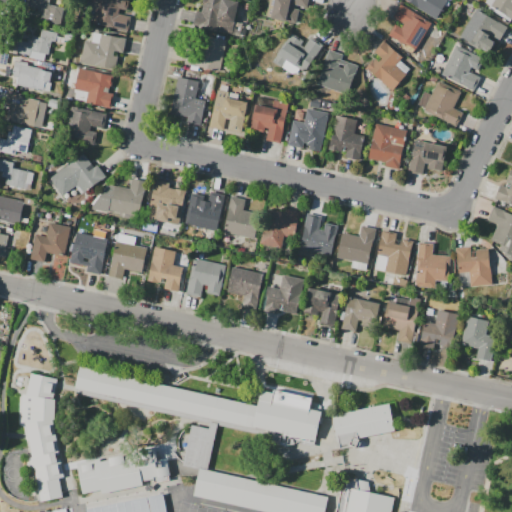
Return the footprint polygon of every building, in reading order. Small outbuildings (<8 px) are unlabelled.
[(28,0),(49,0),(49,4),(64,7),(60,25),(40,21),(42,14),(37,13),(38,9),(27,6),(28,0)] [(128,30),(93,24),(97,2),(88,1),(88,0),(123,0),(129,1),(128,10),(119,8),(118,14),(131,16),(128,30)] [(233,0),(239,1),(234,21),(242,23),(240,36),(194,26),(197,13),(194,12),(196,3),(199,4),(199,2),(203,3),(203,0),(233,0)] [(270,18),(270,16),(267,15),(270,0),(307,0),(306,7),(296,5),(295,9),(299,9),(296,23),(270,18)] [(448,0),(437,18),(406,0),(448,0)] [(510,22),(488,8),(489,6),(485,3),(486,0),(511,0),(511,20),(511,19),(510,22)] [(389,35),(395,24),(401,28),(404,23),(393,17),(401,4),(432,23),(416,51),(389,35)] [(460,36),(472,16),(464,12),(468,5),(476,9),(508,28),(500,41),(491,35),(482,49),(460,36)] [(17,52),(20,40),(27,42),(28,39),(32,40),(32,36),(40,37),(41,30),(58,33),(56,42),(52,41),(49,55),(46,54),(44,61),(29,58),(30,55),(17,52)] [(94,32),(126,39),(123,53),(114,51),(113,57),(117,58),(115,68),(81,62),(85,41),(92,42),(94,32)] [(62,40),(63,35),(65,35),(65,33),(73,34),(72,42),(62,40)] [(227,40),(220,72),(185,64),(192,33),(227,40)] [(311,37),(323,45),(305,73),(299,69),(296,74),(294,73),(293,75),(273,61),(292,33),(304,41),(301,45),(304,47),(311,37)] [(392,91),(366,67),(373,59),(374,60),(375,59),(379,62),(382,59),(374,52),(384,40),(388,44),(388,45),(402,57),(400,60),(410,69),(399,82),(399,83),(392,91)] [(441,75),(443,71),(438,69),(442,61),(447,64),(456,45),(484,59),(478,71),(471,67),(469,71),(480,77),(473,91),(441,75)] [(329,50),(343,54),(341,59),(358,65),(349,95),(318,84),(325,61),(329,50)] [(16,84),(18,77),(13,76),(14,73),(12,73),(15,60),(28,62),(28,65),(41,68),(41,70),(53,72),(49,91),(16,84)] [(79,68),(114,76),(112,86),(110,85),(108,93),(114,94),(111,108),(75,100),(76,93),(74,92),(79,68)] [(66,77),(67,71),(74,72),(72,79),(66,77)] [(179,76),(200,81),(196,98),(203,100),(205,104),(200,126),(186,123),(187,118),(171,114),(175,95),(174,95),(179,76)] [(66,78),(72,80),(71,86),(64,85),(66,78)] [(424,110),(425,108),(418,105),(424,91),(431,95),(438,80),(461,92),(453,108),(462,113),(456,126),(424,110)] [(209,127),(218,90),(232,93),(231,98),(249,102),(242,133),(228,129),(230,119),(226,118),(223,130),(209,127)] [(12,122),(12,120),(9,119),(13,101),(7,99),(8,91),(22,94),(21,97),(40,101),(43,102),(45,103),(46,105),(46,107),(42,128),(12,122)] [(256,104),(273,108),(275,100),(289,103),(280,143),(266,140),(269,128),(265,127),(263,132),(250,129),(256,104)] [(71,106),(107,114),(104,128),(91,126),(90,131),(97,132),(94,144),(64,138),(71,106)] [(288,145),(293,120),(304,122),(307,108),(329,113),(320,151),(306,148),(307,143),(304,143),(303,149),(288,145)] [(360,161),(345,157),(348,147),(343,146),(342,151),(339,150),(339,152),(329,149),(337,115),(357,120),(354,133),(364,135),(360,152),(362,152),(360,161)] [(376,124),(407,131),(400,162),(401,162),(400,165),(395,168),(386,166),(386,162),(368,158),(376,124)] [(0,151),(0,137),(7,139),(9,131),(12,132),(13,125),(32,129),(27,152),(16,150),(15,154),(0,151)] [(408,171),(416,140),(447,147),(441,171),(428,168),(429,164),(425,163),(422,174),(408,171)] [(51,178),(84,153),(94,167),(97,165),(106,177),(82,195),(76,186),(63,195),(51,178)] [(0,158),(7,160),(6,161),(14,163),(13,168),(33,173),(30,190),(14,186),(14,188),(7,187),(8,185),(5,184),(6,178),(1,177),(3,172),(0,171),(0,158)] [(511,204),(495,198),(501,185),(510,188),(511,184),(507,182),(507,180),(507,179),(511,170),(511,204)] [(132,178),(147,182),(145,192),(144,192),(138,216),(133,215),(132,220),(119,217),(120,212),(108,209),(113,185),(130,188),(132,178)] [(179,225),(157,220),(158,218),(149,216),(151,204),(150,204),(155,180),(170,183),(169,188),(175,189),(175,188),(187,191),(179,225)] [(185,224),(192,193),(205,196),(203,203),(207,204),(210,191),(225,194),(216,231),(215,231),(213,237),(204,234),(205,232),(199,231),(200,227),(185,224)] [(19,224),(0,219),(0,195),(24,201),(19,224)] [(224,232),(229,208),(228,208),(231,196),(246,199),(243,210),(260,214),(254,239),(224,232)] [(511,214),(511,260),(503,256),(504,254),(498,252),(501,244),(491,240),(498,224),(488,220),(494,206),(504,210),(504,211),(511,214)] [(260,244),(268,209),(285,213),(286,208),(300,212),(295,234),(288,236),(284,235),(281,248),(260,244)] [(300,249),(306,226),(304,226),(307,213),(322,216),(319,229),(324,230),(326,223),(338,225),(331,256),(300,249)] [(31,258),(36,234),(47,237),(50,223),(71,228),(65,256),(47,252),(45,262),(31,258)] [(42,225),(48,227),(47,233),(40,232),(42,225)] [(337,257),(342,232),(360,236),(362,225),(376,228),(374,240),(373,240),(366,271),(351,267),(353,261),(337,257)] [(0,228),(1,229),(0,233),(9,235),(5,249),(9,250),(8,258),(0,256),(0,228)] [(383,230),(397,233),(395,244),(399,245),(401,239),(403,240),(403,238),(413,241),(409,260),(410,260),(406,276),(375,269),(379,248),(383,230)] [(77,232),(108,239),(100,275),(86,272),(87,266),(70,262),(77,232)] [(125,237),(129,232),(135,234),(136,240),(132,244),(127,242),(125,237)] [(108,275),(116,241),(148,248),(144,265),(147,265),(145,271),(143,270),(142,273),(125,269),(123,279),(108,275)] [(418,242),(433,243),(433,254),(451,256),(449,281),(447,281),(447,288),(415,286),(418,242)] [(155,246),(176,251),(173,265),(179,267),(182,275),(179,292),(164,288),(166,279),(162,278),(161,283),(148,280),(152,261),(151,261),(155,246)] [(492,285),(463,288),(462,273),(459,273),(456,248),(471,246),(472,257),(476,256),(475,250),(488,249),(492,285)] [(186,293),(194,258),(226,265),(219,296),(207,293),(208,286),(204,285),(202,297),(186,293)] [(233,267),(258,273),(262,283),(256,310),(241,307),(243,296),(227,292),(233,267)] [(296,314),(279,310),(278,314),(264,311),(268,294),(266,294),(268,286),(279,289),(283,274),(305,279),(299,304),(298,304),(296,314)] [(328,341),(318,339),(322,324),(320,324),(323,312),(319,311),(317,316),(305,313),(309,294),(308,294),(309,287),(341,295),(337,310),(336,310),(335,312),(337,313),(334,327),(332,327),(328,341)] [(342,329),(344,320),(340,319),(342,311),(346,312),(349,296),(381,304),(375,329),(361,326),(363,320),(358,319),(355,332),(342,329)] [(383,326),(388,303),(391,304),(391,302),(408,306),(410,297),(421,299),(411,344),(397,341),(400,330),(383,326)] [(419,346),(425,321),(435,323),(438,310),(459,314),(452,347),(450,347),(450,348),(441,346),(442,345),(440,345),(441,340),(436,339),(433,349),(419,346)] [(490,362),(475,358),(478,349),(468,347),(469,345),(461,343),(468,316),(488,320),(485,334),(496,337),(490,362)] [(75,388),(80,366),(258,406),(260,397),(323,411),(321,417),(316,440),(252,426),(252,427),(75,388)] [(41,502),(25,423),(21,422),(22,395),(26,395),(31,373),(57,379),(53,399),(55,399),(55,419),(52,419),(59,454),(56,455),(57,460),(60,459),(64,477),(59,478),(62,493),(63,497),(41,502)] [(353,446),(340,449),(338,442),(338,443),(333,420),(332,415),(389,404),(394,431),(358,438),(359,439),(359,440),(355,447),(353,446)] [(182,465),(191,425),(209,429),(210,422),(218,424),(208,469),(199,467),(198,469),(182,465)] [(102,494),(101,490),(93,491),(83,494),(82,489),(77,463),(100,459),(100,461),(109,460),(108,458),(123,455),(125,464),(166,455),(170,475),(169,476),(169,478),(170,479),(154,483),(153,479),(142,481),(143,485),(102,494)] [(269,511),(194,495),(195,487),(197,480),(200,468),(329,497),(326,511),(269,511)] [(335,511),(342,486),(341,481),(347,480),(356,478),(368,482),(370,492),(394,498),(390,511),(335,511)] [(86,511),(86,509),(163,493),(164,496),(166,511),(86,511)]
